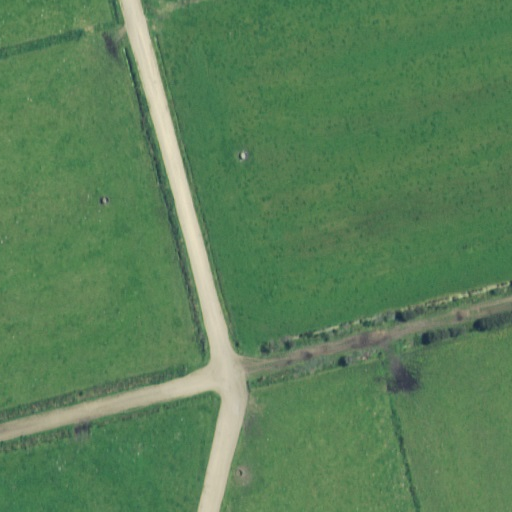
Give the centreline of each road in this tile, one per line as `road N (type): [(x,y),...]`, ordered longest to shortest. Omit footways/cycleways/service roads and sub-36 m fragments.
road 1 (track): [(0,438),(511,306)]
road 2 (track): [(239,376),(141,0)]
